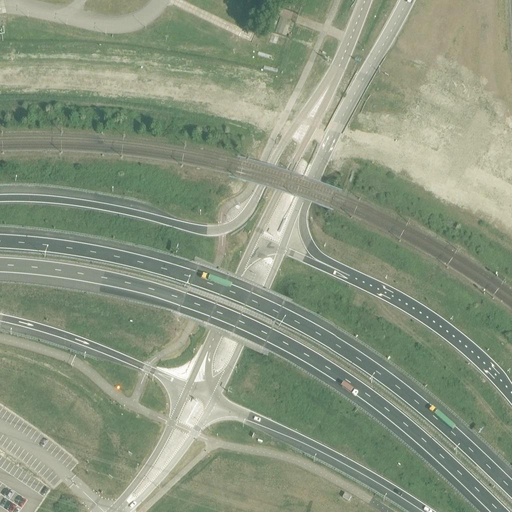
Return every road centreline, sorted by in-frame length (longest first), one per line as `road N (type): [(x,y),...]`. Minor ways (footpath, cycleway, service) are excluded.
road 1 (motorway): [(511,489),(394,384),(278,313),(135,261),(0,241)]
road 2 (motorway): [(0,264),(134,284),(268,334),(385,407),(499,511)]
road 3 (motorway): [(337,70),(233,225),(205,231),(89,204),(0,198)]
road 4 (motorway): [(213,401),(306,441),(429,511)]
road 5 (unclassified): [(300,208),(407,0)]
road 6 (motorway): [(511,399),(421,317),(325,269)]
road 7 (unclassified): [(337,70),(248,251)]
road 8 (motorway): [(0,317),(74,338),(187,388)]
road 9 (unclassified): [(213,401),(281,249)]
road 10 (unclassified): [(248,251),(187,388)]
road 11 (unclassified): [(120,511),(166,471),(213,401)]
road 12 (unclassified): [(187,388),(115,511)]
